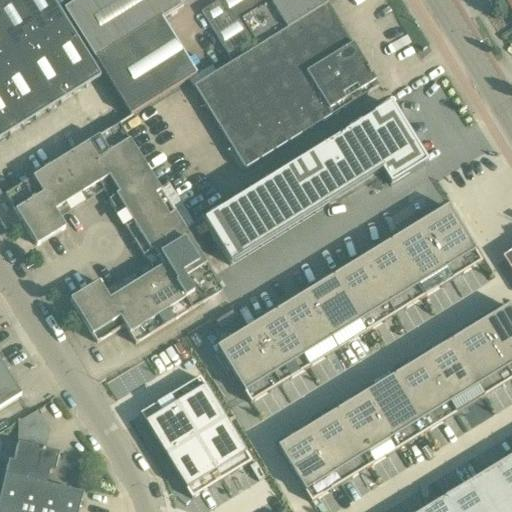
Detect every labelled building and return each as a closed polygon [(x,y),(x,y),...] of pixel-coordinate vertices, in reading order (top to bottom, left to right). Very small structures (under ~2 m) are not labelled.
[(50,0),(0,0),(0,141),(98,77),(50,0)] [(83,0),(63,13),(94,62),(129,119),(195,78),(160,21),(187,4),(184,0),(83,0)] [(221,0),(201,13),(231,61),(255,45),(257,47),(326,6),(322,0),(221,0)] [(258,49),(192,90),(243,172),(377,89),(326,6),(257,47),(258,49)] [(389,108),(202,224),(229,268),(380,175),(389,189),(425,167),(389,108)] [(119,126),(5,197),(36,248),(65,231),(54,213),(108,180),(118,196),(108,202),(143,259),(153,252),(163,268),(109,302),(98,285),(70,302),(96,346),(124,329),(135,347),(222,293),(201,260),(211,253),(185,211),(176,217),(119,126)] [(169,196),(186,212),(194,204),(177,188),(169,196)] [(478,259),(444,204),(415,222),(448,277),(478,259)] [(448,277),(415,222),(386,239),(420,294),(448,277)] [(420,294),(386,239),(358,257),(391,312),(420,294)] [(391,312),(358,257),(330,274),(363,329),(391,312)] [(511,281),(511,261),(503,267),(511,281)] [(363,329),(330,274),(301,292),(334,346),(363,329)] [(334,346),(301,292),(273,309),(306,364),(334,346)] [(306,364),(273,309),(244,327),(277,381),(306,364)] [(511,313),(509,309),(479,328),(511,381),(511,313)] [(277,381),(244,327),(215,345),(248,400),(277,381)] [(511,382),(511,381),(479,328),(451,345),(484,400),(511,382)] [(484,400),(451,345),(423,363),(456,417),(484,400)] [(456,417),(423,363),(394,380),(427,435),(456,417)] [(0,411),(21,398),(10,380),(0,364),(0,411)] [(427,435),(394,380),(366,397),(399,452),(427,435)] [(200,381),(170,399),(195,441),(225,423),(200,381)] [(399,452),(366,397),(337,415),(371,470),(399,452)] [(195,441),(170,399),(140,417),(166,459),(195,441)] [(371,470),(337,415),(309,432),(342,487),(371,470)] [(225,423),(195,441),(221,482),(250,465),(225,423)] [(342,487),(309,432),(280,450),(313,505),(342,487)] [(221,482),(195,441),(166,459),(191,500),(221,482)] [(0,511),(77,511),(82,496),(45,487),(48,473),(53,474),(58,455),(17,445),(13,464),(8,463),(0,495),(0,511)] [(421,461),(426,471),(444,462),(439,452),(421,461)] [(511,511),(511,459),(480,479),(501,511),(511,511)] [(501,511),(480,479),(442,502),(448,511),(501,511)] [(448,511),(442,502),(425,511),(448,511)]
